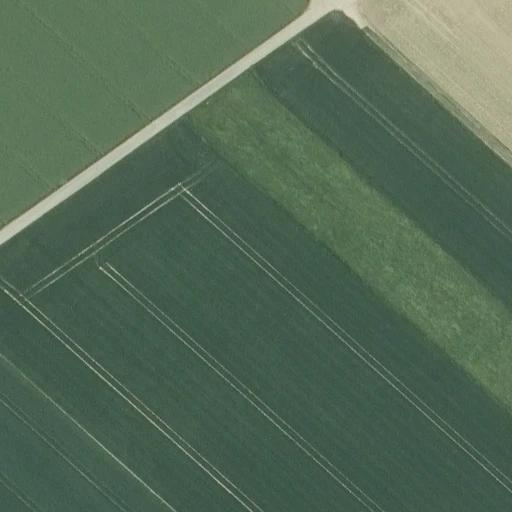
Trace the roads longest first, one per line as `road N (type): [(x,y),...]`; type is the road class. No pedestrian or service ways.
road 1 (track): [(0,238),(335,0)]
road 2 (track): [(511,163),(331,2)]
